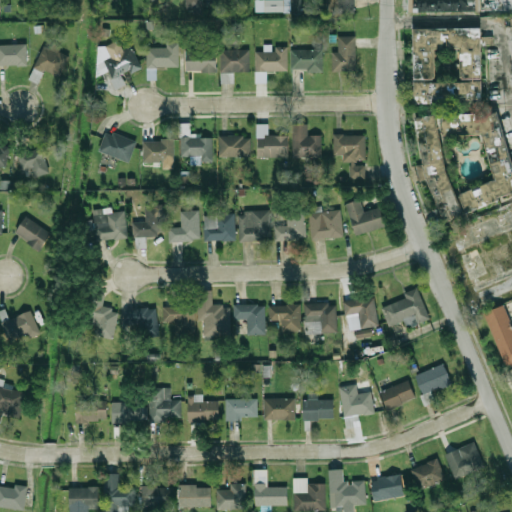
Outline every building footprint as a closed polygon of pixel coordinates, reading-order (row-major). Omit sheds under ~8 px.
[(185,0),(185,8),(203,8),(203,0),(185,0)] [(290,12),(290,0),(255,0),(255,12),(290,12)] [(301,13),(300,0),(291,0),(292,13),(301,13)] [(339,0),(339,12),(355,12),(355,0),(339,0)] [(411,0),(482,0),(483,13),(411,14),(411,0)] [(416,30),(484,29),(484,80),(463,81),(463,51),(438,51),(439,81),(417,81),(416,30)] [(333,51),(333,72),(355,72),(355,35),(338,35),(338,51),(333,51)] [(132,45),(122,49),(118,40),(106,45),(111,57),(99,63),(103,73),(109,70),(116,89),(127,84),(123,74),(141,67),(132,45)] [(179,67),(179,43),(167,43),(167,46),(147,46),(147,67),(179,67)] [(0,64),(27,64),(27,44),(0,44),(0,64)] [(47,44),(36,68),(60,78),(70,55),(47,44)] [(222,49),(222,72),(251,72),(251,49),(222,49)] [(256,49),(256,71),(287,71),(287,49),(256,49)] [(323,49),(292,49),(292,71),(323,71),(323,49)] [(217,51),(187,51),(187,71),(217,71),(217,51)] [(417,85),(484,84),(485,104),(418,105),(417,85)] [(444,116),(500,115),(511,150),(511,200),(506,202),(506,204),(469,216),(462,197),(502,183),(485,136),(445,137),(444,116)] [(430,182),(429,181),(422,182),(419,167),(427,165),(419,120),(438,116),(447,171),(467,216),(449,224),(430,182)] [(180,157),(212,157),(212,136),(190,136),(190,123),(180,123),(180,157)] [(308,124),(293,124),(293,158),(322,158),(322,135),(308,135),(308,124)] [(129,161),(137,140),(107,129),(100,151),(129,161)] [(366,134),(333,134),(333,156),(343,156),(343,162),(349,162),(349,179),(366,179),(366,134)] [(219,156),(251,156),(251,135),(219,135),(219,156)] [(289,135),(258,135),(258,156),(289,156),(289,135)] [(174,139),(144,139),(144,161),(174,161),(174,139)] [(11,147),(0,144),(0,165),(7,167),(11,147)] [(34,176),(50,172),(44,146),(18,152),(22,170),(32,167),(34,176)] [(387,227),(382,207),(364,212),(360,199),(347,203),(355,235),(387,227)] [(135,245),(146,244),(146,236),(165,235),(163,205),(145,206),(146,220),(134,221),(135,245)] [(94,209),(97,241),(128,238),(126,210),(105,212),(104,208),(94,209)] [(310,211),(312,239),(343,237),(341,209),(310,211)] [(170,227),(170,240),(200,240),(200,210),(182,210),(182,227),(170,227)] [(240,210),(240,240),(270,240),(270,210),(240,210)] [(306,239),(305,211),(286,211),(287,225),(275,225),(276,240),(306,239)] [(205,240),(235,240),(235,214),(205,214),(205,240)] [(40,250),(52,233),(27,216),(15,233),(40,250)] [(383,307),(390,326),(404,321),(407,328),(430,319),(417,287),(404,293),(406,298),(383,307)] [(200,290),(201,335),(230,334),(230,305),(213,305),(212,290),(200,290)] [(375,296),(343,300),(345,316),(359,314),(360,329),(379,326),(375,296)] [(306,303),(306,333),(337,333),(337,303),(306,303)] [(195,305),(164,305),(164,321),(177,321),(177,336),(195,336),(195,305)] [(265,305),(235,305),(235,319),(248,319),(248,334),(265,334),(265,305)] [(300,331),(300,305),(270,305),(270,320),(283,320),(283,331),(300,331)] [(511,368),(489,313),(508,305),(511,314),(511,368)] [(116,337),(116,307),(96,307),(95,337),(116,337)] [(159,336),(157,307),(125,309),(126,325),(140,324),(141,338),(159,336)] [(33,311),(4,319),(9,340),(39,332),(33,311)] [(415,374),(425,405),(435,402),(432,391),(451,385),(445,364),(415,374)] [(388,410),(416,397),(408,379),(380,392),(388,410)] [(0,411),(23,417),(29,393),(0,385),(0,411)] [(358,394),(358,387),(341,388),(343,415),(375,413),(373,393),(358,394)] [(171,388),(150,388),(150,420),(182,420),(182,399),(171,399),(171,388)] [(220,401),(201,401),(201,395),(188,395),(188,421),(220,421),(220,401)] [(258,420),(258,398),(226,398),(226,420),(258,420)] [(264,398),(264,420),(295,420),(295,398),(264,398)] [(77,400),(77,421),(108,421),(108,400),(77,400)] [(303,400),(303,420),(333,420),(333,400),(303,400)] [(143,401),(113,401),(113,421),(143,421),(143,401)] [(443,454),(475,439),(486,464),(454,478),(443,454)] [(421,489),(412,466),(436,456),(445,479),(421,489)] [(331,507),(344,507),(344,511),(355,511),(355,505),(367,504),(366,483),(345,484),(344,469),(329,470),(331,507)] [(254,470),(254,505),(289,505),(289,487),(268,487),(268,470),(254,470)] [(120,473),(104,473),(103,511),(119,511),(119,505),(136,505),(136,487),(120,486),(120,473)] [(374,500),(405,495),(401,474),(371,480),(374,500)] [(0,505),(25,510),(29,488),(0,483),(0,505)] [(307,492),(295,492),(295,510),(326,510),(326,483),(307,483),(307,492)] [(245,508),(245,484),(230,484),(230,489),(217,489),(217,508),(245,508)] [(142,505),(172,505),(172,485),(142,485),(142,505)] [(210,505),(210,485),(179,485),(179,505),(210,505)] [(70,487),(70,508),(99,508),(99,487),(70,487)]
